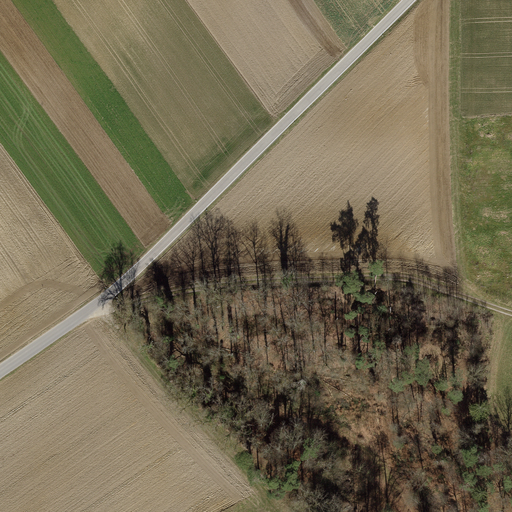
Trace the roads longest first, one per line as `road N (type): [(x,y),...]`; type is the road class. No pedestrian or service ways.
road 1 (tertiary): [(0,372),(91,308),(409,0)]
road 2 (track): [(91,308),(229,281),(402,272),(511,309)]
road 3 (track): [(91,308),(144,319),(231,393),(319,423),(373,454),(410,511)]
